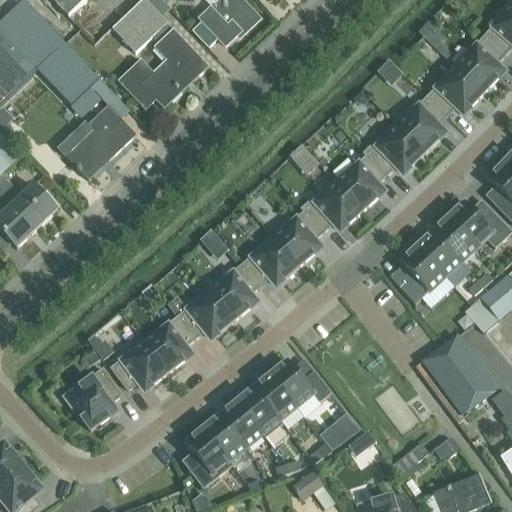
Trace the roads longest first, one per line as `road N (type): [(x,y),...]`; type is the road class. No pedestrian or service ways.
road 1 (residential): [(0,394),(68,461),(107,459),(342,275),(511,107)]
road 2 (unclassified): [(0,323),(325,0)]
